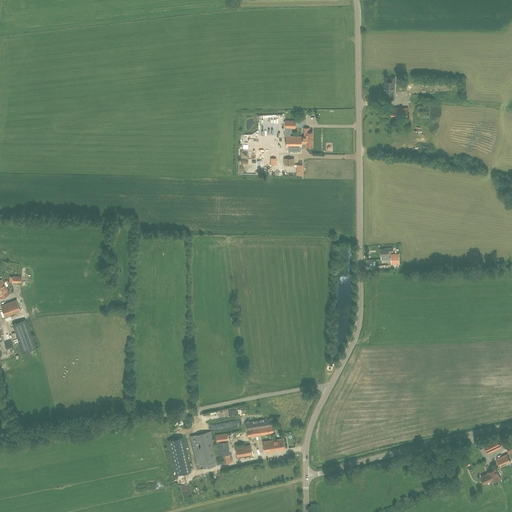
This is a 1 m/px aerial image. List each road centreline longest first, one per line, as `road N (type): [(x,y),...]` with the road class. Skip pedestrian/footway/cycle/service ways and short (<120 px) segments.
road 1 (tertiary): [(329,387),(359,324),(356,0)]
road 2 (unclassified): [(11,436),(329,387)]
road 3 (unclassified): [(305,477),(511,427)]
